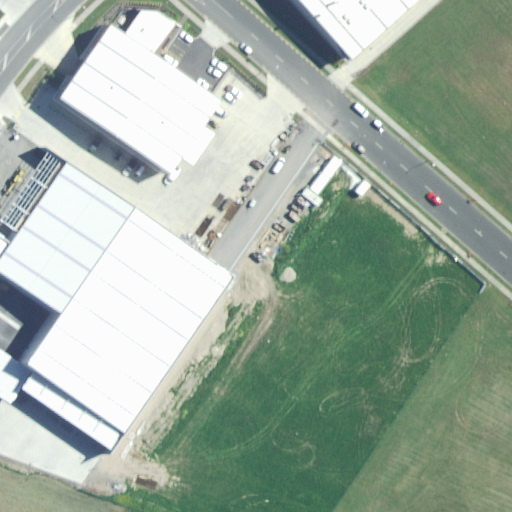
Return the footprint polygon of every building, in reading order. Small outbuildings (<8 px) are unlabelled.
[(286,0),(341,61),(410,0),(286,0)] [(123,42),(152,63),(176,30),(147,10),(123,42)] [(51,97),(160,173),(209,103),(152,63),(123,42),(100,27),(51,97)] [(0,393),(2,395),(11,382),(105,447),(228,271),(43,143),(0,203),(0,225),(7,230),(2,237),(0,235),(0,277),(52,313),(16,364),(0,353),(0,393)] [(277,215),(126,431),(243,511),(250,511),(262,494),(245,483),(273,442),(294,456),(358,363),(343,352),(389,285),(370,273),(386,250),(316,202),(297,229),(277,215)]
